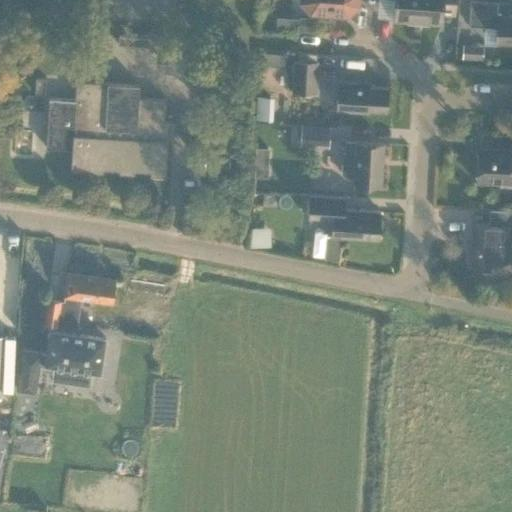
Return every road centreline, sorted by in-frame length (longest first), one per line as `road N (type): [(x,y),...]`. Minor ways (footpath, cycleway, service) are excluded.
road 1 (residential): [(414,291),(0,217)]
road 2 (residential): [(414,291),(426,118),(435,102)]
road 3 (residential): [(435,102),(390,48),(299,41)]
